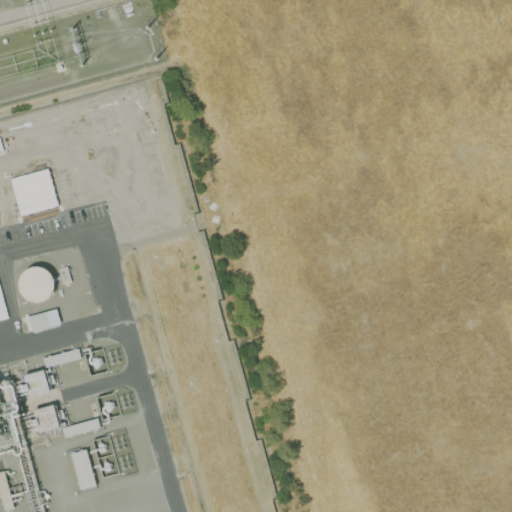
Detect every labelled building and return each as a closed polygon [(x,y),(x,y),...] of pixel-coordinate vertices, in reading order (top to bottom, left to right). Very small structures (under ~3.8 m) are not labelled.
[(18,215),(56,206),(47,169),(9,177),(18,215)] [(50,274),(51,276),(52,278),(53,280),(53,282),(53,285),(53,287),(52,289),(52,291),(51,293),(49,295),(48,297),(46,298),(44,300),(42,301),(40,301),(38,302),(35,302),(33,302),(31,301),(29,301),(27,300),(25,299),(23,297),(21,295),(20,293),(19,291),(18,289),(18,287),(17,285),(17,283),(18,280),(18,278),(19,276),(20,274),(22,272),(24,271),(25,269),(27,268),(29,267),(32,267),(34,266),(36,266),(39,267),(41,267),(43,268),(45,269),(47,270),(48,272),(50,274)] [(63,284),(58,268),(66,266),(71,281),(63,284)] [(31,331),(27,316),(46,311),(50,326),(31,331)] [(45,367),(42,358),(78,348),(81,357),(45,367)] [(29,397),(23,375),(43,370),(49,392),(29,397)] [(39,431),(33,411),(53,405),(59,426),(39,431)] [(64,437),(62,428),(97,418),(100,427),(64,437)] [(80,489),(70,453),(86,449),(96,485),(80,489)] [(4,511),(0,495),(0,471),(3,470),(14,508),(4,511)]
